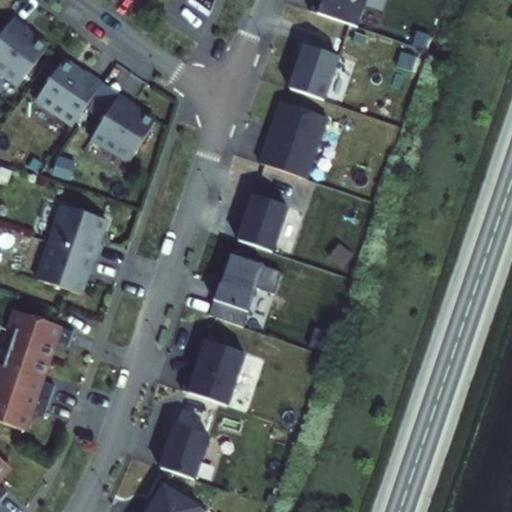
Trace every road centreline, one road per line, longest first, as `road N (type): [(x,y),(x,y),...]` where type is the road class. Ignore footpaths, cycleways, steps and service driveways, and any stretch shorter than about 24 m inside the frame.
road 1 (residential): [(76,511),(112,436),(223,105)]
road 2 (primary): [(399,511),(511,178)]
road 3 (residential): [(223,105),(71,0)]
